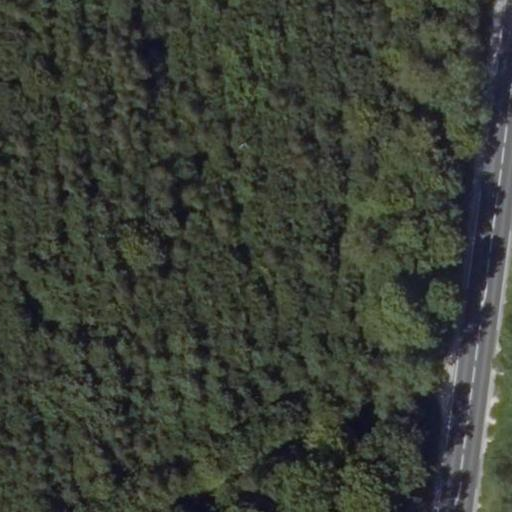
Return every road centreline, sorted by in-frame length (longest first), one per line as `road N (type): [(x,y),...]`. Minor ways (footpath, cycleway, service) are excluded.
road 1 (primary): [(511,56),(451,511)]
road 2 (track): [(149,511),(470,356),(511,322)]
